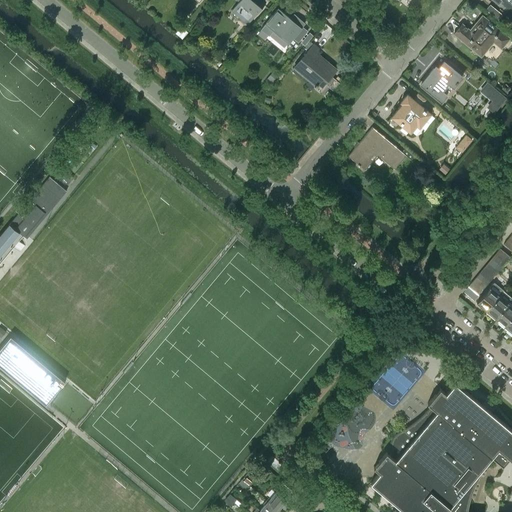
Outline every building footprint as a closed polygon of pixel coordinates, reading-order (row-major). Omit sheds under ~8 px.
[(238,0),(239,0),(232,9),(247,23),(264,3),(260,0),(238,0)] [(511,0),(492,0),(498,5),(501,0),(503,1),(501,4),(507,9),(510,7),(511,8),(511,0)] [(490,5),(486,10),(498,20),(502,15),(490,5)] [(304,23),(297,17),(293,21),(278,8),(261,28),(268,35),(273,30),(288,43),(304,23)] [(462,24),(453,33),(481,56),(493,41),(501,48),(509,38),(482,15),(469,30),(462,24)] [(319,48),(313,44),(302,57),(302,56),(293,67),(314,85),(313,85),(315,87),(317,84),(322,78),(326,81),(331,76),(336,69),(316,52),(319,48)] [(435,66),(420,84),(441,101),(446,95),(444,93),(442,91),(449,83),(451,85),(453,86),(461,76),(444,62),(438,69),(435,66)] [(331,76),(326,81),(329,82),(335,87),(339,82),(331,76)] [(487,82),(480,89),(493,100),(499,105),(505,97),(487,82)] [(418,105),(406,95),(396,107),(397,108),(391,116),(410,132),(417,123),(423,127),(433,115),(419,104),(418,105)] [(458,115),(454,120),(460,125),(464,120),(458,115)] [(449,149),(460,156),(473,138),(463,131),(445,118),(436,131),(453,143),(449,149)] [(401,152),(372,127),(348,155),(357,163),(357,164),(359,166),(360,166),(365,169),(376,156),(378,156),(394,169),(405,156),(409,159),(413,155),(405,148),(401,152)] [(443,163),(439,169),(445,174),(449,168),(443,163)] [(60,199),(66,190),(49,176),(9,224),(23,235),(24,234),(27,237),(47,213),(45,212),(58,197),(60,199)] [(9,224),(0,234),(0,262),(14,246),(19,240),(23,235),(9,224)] [(503,244),(511,251),(511,242),(507,239),(503,244)] [(19,240),(14,246),(20,251),(25,246),(19,240)] [(499,248),(495,253),(505,262),(509,256),(499,248)] [(505,262),(495,253),(491,258),(501,266),(505,262)] [(501,266),(491,258),(488,262),(498,271),(501,266)] [(498,271),(488,262),(484,267),(494,275),(498,271)] [(494,275),(484,267),(480,271),(490,280),(494,275)] [(490,280),(480,271),(476,276),(486,284),(490,280)] [(486,284),(476,276),(472,281),(482,289),(486,284)] [(482,289),(472,281),(468,286),(478,294),(482,289)] [(476,302),(485,310),(498,295),(489,287),(476,302)] [(498,295),(485,310),(495,318),(507,303),(498,295)] [(511,306),(507,303),(495,318),(504,326),(511,316),(511,306)] [(65,381),(13,338),(5,348),(4,347),(2,349),(0,347),(0,360),(48,401),(65,381)] [(475,482),(478,475),(482,469),(487,462),(491,456),(497,461),(503,453),(511,460),(511,429),(454,381),(445,392),(440,387),(427,403),(430,405),(428,407),(418,418),(406,426),(399,431),(398,431),(397,432),(396,433),(395,433),(393,435),(392,436),(392,437),(391,438),(391,440),(390,441),(390,442),(390,443),(390,444),(390,446),(390,447),(390,448),(390,449),(390,450),(390,451),(391,452),(389,454),(386,451),(373,467),(379,471),(370,482),(405,511),(466,511),(468,504),(470,497),(472,490),(475,482)] [(320,455),(328,461),(336,450),(328,444),(320,455)] [(282,464),(276,459),(272,455),(267,461),(277,470),(282,464)] [(241,480),(239,483),(246,489),(249,486),(241,480)] [(275,491),(267,501),(277,510),(285,500),(275,491)] [(236,499),(229,494),(224,500),(225,502),(230,506),(236,499)] [(260,511),(275,511),(277,510),(267,501),(259,511),(260,511)]
